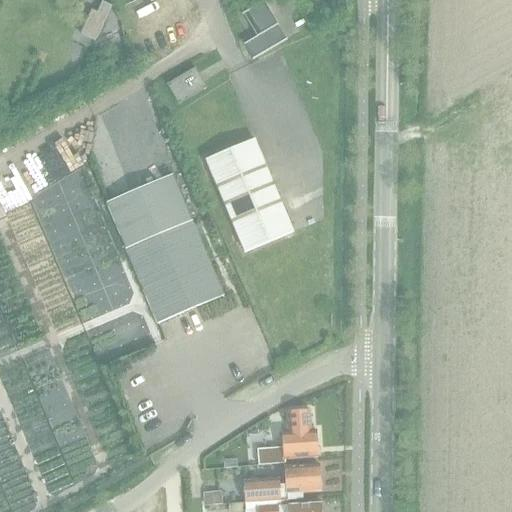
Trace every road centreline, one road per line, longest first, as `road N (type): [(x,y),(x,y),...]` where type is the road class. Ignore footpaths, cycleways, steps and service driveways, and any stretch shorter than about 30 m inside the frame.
road 1 (tertiary): [(382,361),(388,0)]
road 2 (unclassified): [(100,511),(276,391),(323,371),(382,361)]
road 3 (tertiary): [(379,511),(382,361)]
